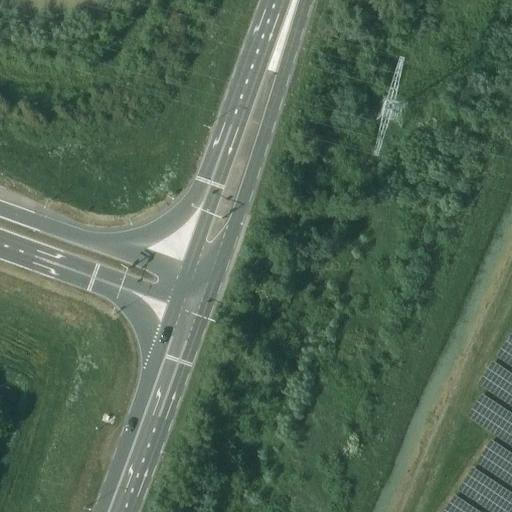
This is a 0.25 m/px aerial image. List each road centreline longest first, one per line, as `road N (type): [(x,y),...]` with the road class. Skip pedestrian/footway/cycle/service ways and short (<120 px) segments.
road 1 (primary): [(209,298),(305,0)]
road 2 (primary): [(282,0),(186,276)]
road 3 (primary): [(131,511),(209,298)]
road 4 (primary): [(178,299),(101,511)]
road 5 (motorway): [(186,276),(0,209)]
road 6 (motorway): [(0,237),(178,299)]
